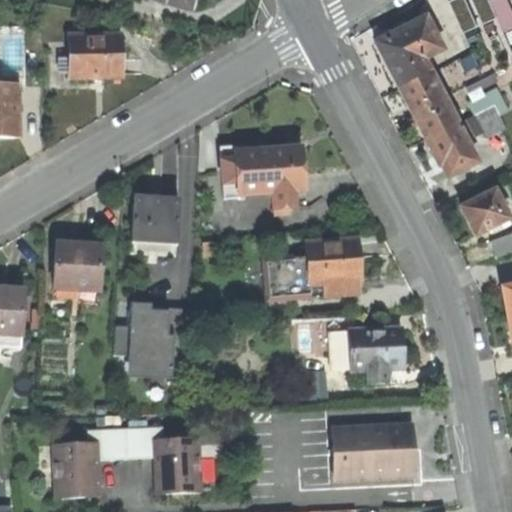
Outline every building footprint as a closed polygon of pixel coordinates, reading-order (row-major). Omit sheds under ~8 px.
[(154,0),(188,11),(192,0),(138,0),(139,0),(154,0)] [(502,32),(511,27),(511,18),(504,0),(492,0),(489,1),(502,32)] [(386,68),(399,92),(430,76),(424,62),(442,53),(425,20),(415,25),(375,46),(386,68)] [(100,79),(121,79),(120,37),(68,38),(69,62),(59,62),(59,75),(69,75),(69,80),(100,79)] [(407,108),(412,118),(444,101),(430,76),(399,92),(407,108)] [(0,138),(19,139),(18,86),(0,85),(0,138)] [(499,118),(507,114),(495,92),(484,98),(489,110),(494,108),(499,118)] [(474,118),(477,116),(489,110),(484,98),(468,106),(474,118)] [(425,143),(456,127),(444,101),(412,118),(418,130),(425,143)] [(503,129),(499,118),(494,108),(489,110),(477,116),(488,138),(503,129)] [(476,165),(456,127),(425,143),(433,158),(438,168),(441,167),(447,179),(476,165)] [(244,149),(220,150),(224,203),(239,202),(238,199),(272,198),(274,213),(295,213),(294,196),(304,195),(303,175),(301,153),(245,157),(244,149)] [(508,222),(493,194),(460,211),(469,228),(475,239),(508,222)] [(157,204),(134,202),(132,248),(177,250),(178,205),(157,204)] [(358,243),(305,248),(306,265),(294,266),(293,261),(263,264),(266,305),(311,302),(310,290),(322,288),(324,300),(349,298),(348,287),(361,286),(360,265),(358,243)] [(76,249),(57,248),(54,294),(99,297),(101,250),(76,249)] [(511,289),(502,291),(504,304),(507,319),(511,318),(511,289)] [(0,292),(0,338),(20,340),(23,294),(0,293),(0,292)] [(131,324),(118,324),(119,377),(174,376),(173,310),(151,311),(151,302),(131,302),(131,324)] [(386,388),(386,374),(402,374),(402,352),(401,331),(348,334),(348,376),(365,375),(365,388),(386,388)] [(50,500),(95,498),(95,478),(95,461),(149,458),(149,473),(150,496),(197,493),(194,438),(159,441),(158,428),(82,431),(83,444),(47,447),(50,500)] [(333,485),(412,480),(411,453),(410,428),(331,433),(333,485)]
